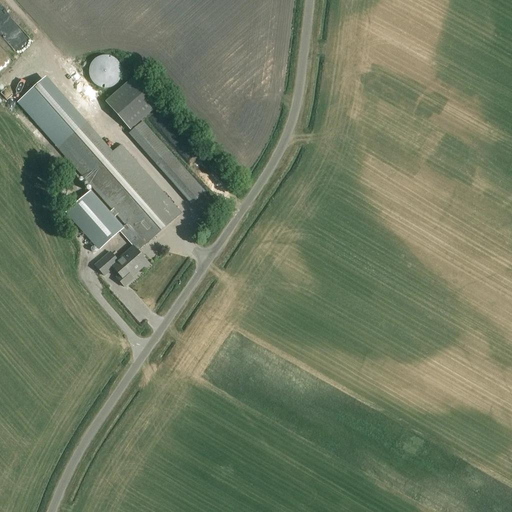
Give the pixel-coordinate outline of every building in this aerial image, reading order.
[(91,66),(90,69),(90,75),(91,81),(95,86),(100,89),(107,90),(114,88),(119,83),(122,77),(122,71),(120,65),(115,60),(110,58),(104,57),(98,59),(95,61),(91,66)] [(136,76),(105,102),(131,131),(161,104),(136,76)] [(47,77),(19,101),(59,147),(86,178),(128,225),(124,228),(91,191),(66,214),(99,251),(121,231),(132,244),(134,247),(118,261),(110,252),(95,265),(104,276),(113,268),(120,275),(116,278),(125,289),(135,280),(131,276),(139,268),(141,271),(149,263),(139,252),(182,214),(122,146),(114,153),(87,123),(47,77)] [(6,96),(14,98),(16,90),(8,88),(6,96)] [(144,123),(129,135),(192,206),(206,193),(144,123)] [(41,129),(37,133),(46,141),(49,137),(41,129)]
